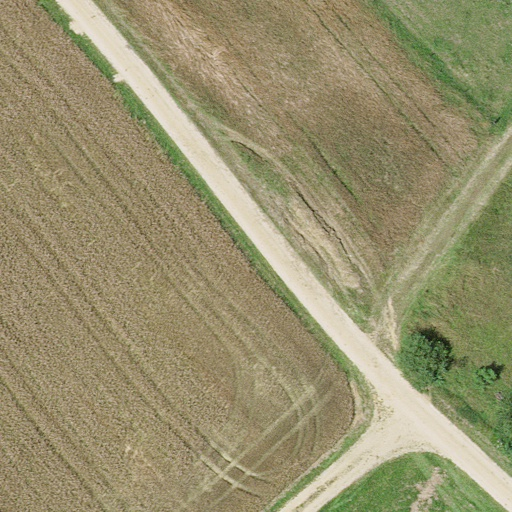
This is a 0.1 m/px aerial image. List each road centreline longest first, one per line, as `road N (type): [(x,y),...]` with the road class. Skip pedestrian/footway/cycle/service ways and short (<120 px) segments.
road 1 (track): [(511,500),(416,414),(68,0)]
road 2 (track): [(379,372),(397,324),(511,157)]
road 3 (track): [(416,414),(305,511)]
